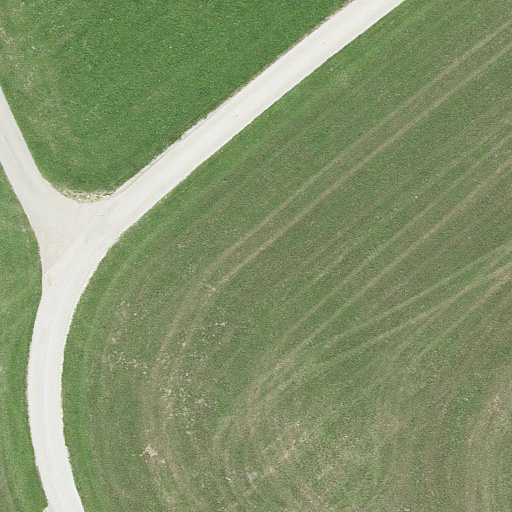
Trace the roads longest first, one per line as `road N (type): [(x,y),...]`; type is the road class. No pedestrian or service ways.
road 1 (unclassified): [(373,0),(139,188),(69,291),(49,401),(72,511)]
road 2 (track): [(0,120),(69,291)]
